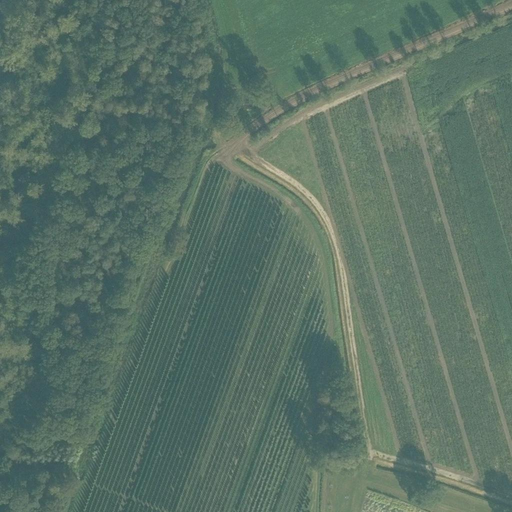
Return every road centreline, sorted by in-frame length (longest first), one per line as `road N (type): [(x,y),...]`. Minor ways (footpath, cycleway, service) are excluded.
road 1 (track): [(78,446),(89,393),(150,226),(178,233),(211,160)]
road 2 (track): [(211,160),(314,93),(511,6)]
